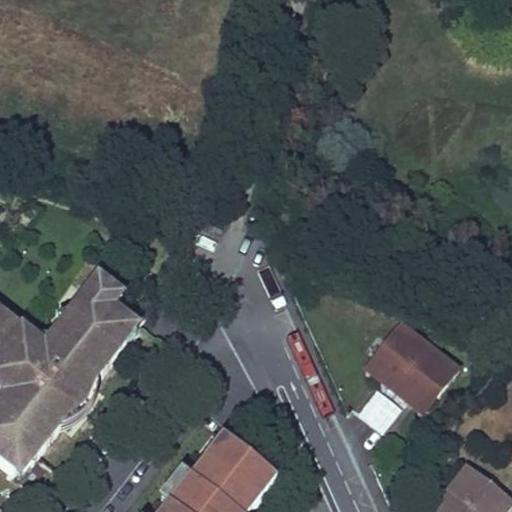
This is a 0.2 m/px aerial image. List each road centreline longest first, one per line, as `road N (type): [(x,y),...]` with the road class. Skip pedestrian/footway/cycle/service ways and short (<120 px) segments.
road 1 (track): [(301,0),(229,256)]
road 2 (residential): [(76,511),(253,317)]
road 3 (residential): [(338,511),(253,317)]
